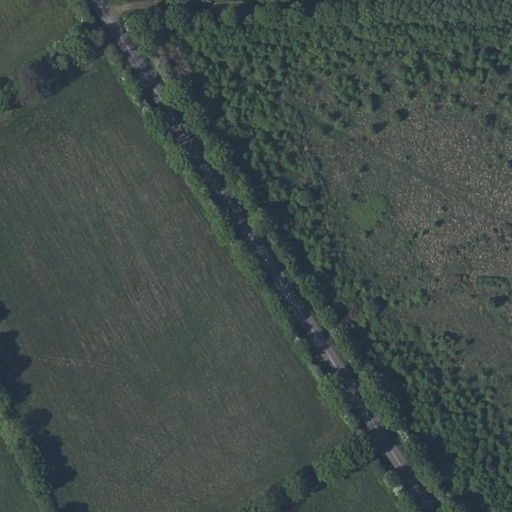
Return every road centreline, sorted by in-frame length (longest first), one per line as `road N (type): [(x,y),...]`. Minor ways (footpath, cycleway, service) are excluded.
road 1 (tertiary): [(430,511),(93,0)]
road 2 (track): [(273,511),(384,438)]
